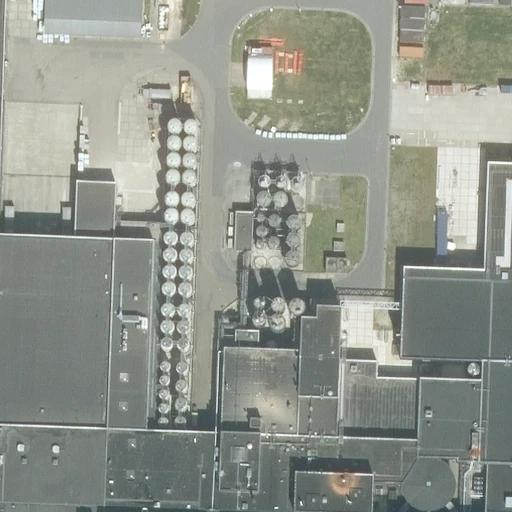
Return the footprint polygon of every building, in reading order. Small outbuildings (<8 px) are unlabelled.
[(145,36),(145,0),(49,0),(48,34),(145,36)] [(284,64),(284,44),(260,44),(260,64),(284,64)] [(291,96),(327,96),(327,72),(291,71),(291,96)] [(276,72),(273,94),(281,95),(284,74),(276,72)] [(352,91),(351,138),(376,138),(376,92),(352,91)] [(263,122),(263,152),(287,152),(287,122),(263,122)] [(288,170),(288,159),(263,159),(263,170),(288,170)] [(304,164),(306,203),(324,202),(322,163),(304,164)] [(389,195),(419,196),(420,171),(389,171),(389,195)] [(425,195),(445,194),(443,171),(424,172),(425,195)] [(454,173),(451,195),(477,198),(480,175),(454,173)] [(320,208),(319,233),(356,233),(356,209),(320,208)] [(252,253),(253,214),(236,213),(234,252),(252,253)] [(371,511),(372,486),(402,487),(403,493),(404,496),(405,500),(409,505),(414,509),(419,511),(434,511),(436,511),(440,510),(444,508),(446,505),(448,503),(450,500),(452,495),(453,492),(454,486),(454,481),(452,476),(449,471),(444,468),(437,465),(437,461),(456,462),(456,465),(478,465),(486,466),(484,511),(511,511),(511,274),(502,274),(494,273),(405,270),(404,270),(402,304),(400,361),(482,364),(481,383),(419,381),(417,443),(374,442),(352,441),(336,440),(337,401),(337,400),(339,362),(306,360),(299,360),(299,354),(223,351),(220,436),(211,436),(190,435),(182,435),(144,433),(107,432),(113,242),(74,241),(0,237),(0,511),(371,511)] [(172,376),(192,376),(193,259),(168,258),(167,360),(147,360),(147,426),(171,426),(172,376)] [(346,260),(325,259),(325,274),(346,275),(346,260)] [(258,351),(259,333),(236,331),(234,350),(258,351)] [(132,392),(145,391),(143,370),(131,371),(132,392)]
